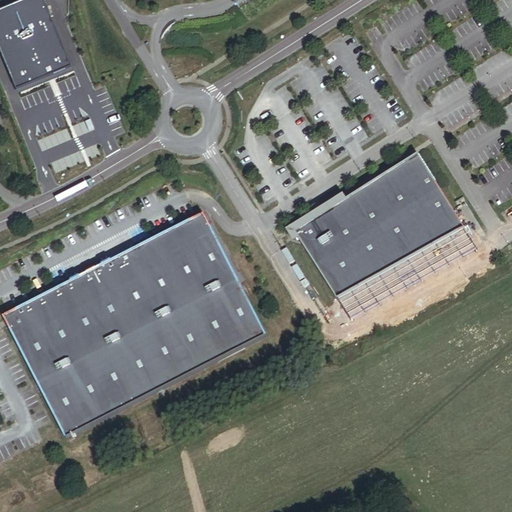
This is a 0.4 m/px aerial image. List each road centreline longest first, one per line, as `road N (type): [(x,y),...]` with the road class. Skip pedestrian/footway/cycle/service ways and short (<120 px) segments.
road 1 (tertiary): [(165,134),(0,222)]
road 2 (tertiary): [(207,103),(363,0)]
